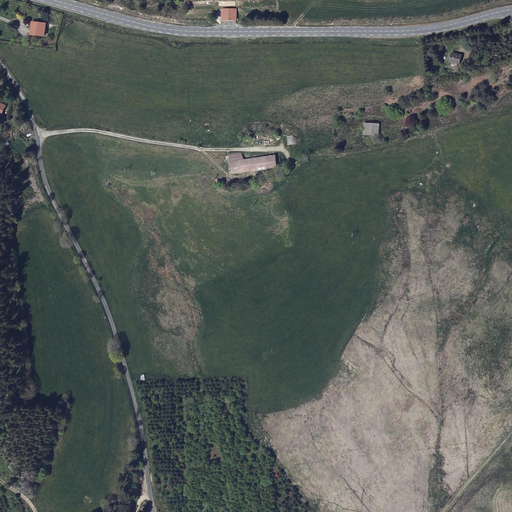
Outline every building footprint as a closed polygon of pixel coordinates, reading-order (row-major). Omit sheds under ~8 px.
[(30,15),(28,27),(41,29),(43,18),(30,15)] [(223,26),(234,26),(233,15),(223,15),(223,26)] [(441,57),(432,56),(431,65),(440,66),(441,57)] [(380,124),(364,123),(364,135),(380,136),(380,124)] [(293,135),(286,136),(288,145),(295,143),(293,135)] [(229,154),(230,162),(245,160),(241,153),(229,154)] [(242,172),(278,168),(276,155),(245,160),(230,162),(232,174),(242,172)]
